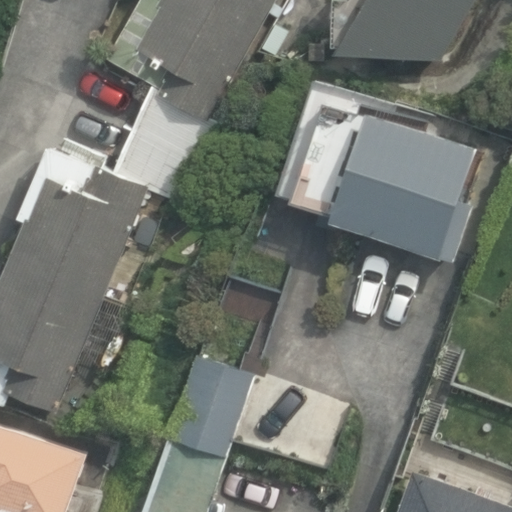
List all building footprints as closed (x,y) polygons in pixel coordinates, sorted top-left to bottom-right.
[(140,0),(111,57),(157,82),(121,162),(113,167),(53,145),(22,215),(30,219),(0,298),(0,400),(10,404),(17,387),(64,405),(147,187),(155,185),(194,206),(236,127),(216,116),(280,0),(140,0)] [(379,0),(350,49),(456,57),(489,0),(379,0)] [(297,197),(456,252),(475,197),(464,193),(480,148),(332,97),(297,197)] [(146,511),(148,511),(210,511),(258,369),(201,350),(146,511)] [(72,511),(93,450),(0,419),(0,511),(72,511)] [(511,511),(511,500),(416,467),(400,511),(511,511)]
